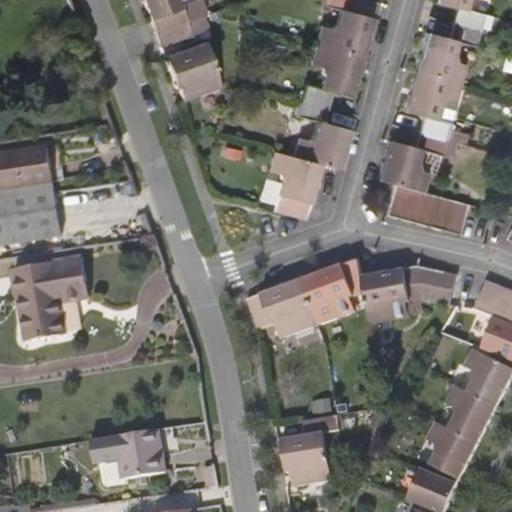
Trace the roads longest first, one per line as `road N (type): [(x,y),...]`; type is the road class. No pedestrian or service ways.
road 1 (residential): [(95,0),(196,282)]
road 2 (residential): [(344,231),(405,0)]
road 3 (residential): [(196,282),(222,362),(245,511)]
road 4 (residential): [(344,231),(511,269)]
road 5 (residential): [(196,282),(344,231)]
